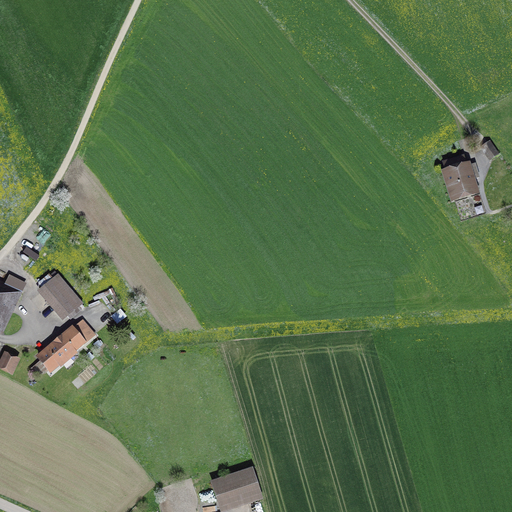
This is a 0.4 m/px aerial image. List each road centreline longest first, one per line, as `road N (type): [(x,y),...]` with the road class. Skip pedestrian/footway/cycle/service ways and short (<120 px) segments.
road 1 (track): [(0,255),(62,178),(140,0)]
road 2 (track): [(349,0),(481,140),(488,214),(511,208)]
